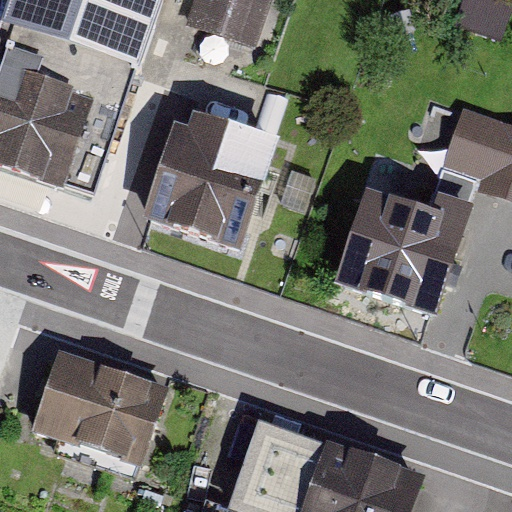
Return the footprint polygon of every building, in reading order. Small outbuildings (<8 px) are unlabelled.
[(174,0),(20,0),(11,26),(149,73),(174,0)] [(207,0),(196,34),(270,58),(288,0),(207,0)] [(46,75),(15,64),(0,103),(0,173),(78,203),(110,118),(40,92),(46,75)] [(511,131),(472,119),(450,189),(511,208),(511,131)] [(143,229),(242,262),(279,153),(194,124),(189,138),(175,133),(143,229)] [(474,227),(378,196),(345,297),(440,328),(474,227)] [(175,400),(60,364),(37,440),(152,475),(175,400)] [(240,511),(413,511),(424,482),(270,428),(240,511)]
